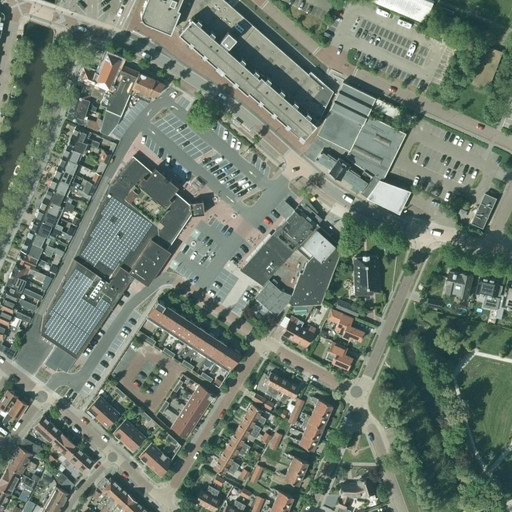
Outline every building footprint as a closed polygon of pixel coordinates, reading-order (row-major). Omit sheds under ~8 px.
[(147,0),(143,12),(143,16),(146,19),(170,29),(173,23),(179,30),(177,31),(206,56),(207,55),(302,138),(319,119),(325,106),(332,91),(322,87),(323,87),(224,0),(147,0)] [(433,2),(428,0),(370,0),(370,1),(424,23),(433,2)] [(501,53),(484,46),(479,61),(481,62),(473,83),(487,89),(501,53)] [(94,71),(93,73),(83,68),(78,79),(84,82),(84,83),(80,92),(90,95),(90,96),(101,100),(99,103),(100,105),(105,106),(101,127),(108,130),(119,121),(125,102),(131,88),(138,73),(118,64),(120,59),(107,54),(99,73),(94,71)] [(138,73),(131,88),(151,96),(154,98),(164,84),(154,80),(155,79),(138,72),(138,73)] [(375,98),(342,82),(316,136),(313,141),(311,144),(304,154),(314,161),(315,159),(329,169),(328,171),(339,179),(341,176),(362,190),(360,193),(369,198),(370,196),(381,181),(383,177),(384,177),(384,176),(388,167),(404,134),(405,134),(405,133),(367,114),(375,98)] [(90,96),(90,95),(74,91),(71,102),(76,104),(86,108),(94,111),(96,107),(92,106),(92,104),(88,103),(90,96)] [(76,104),(71,102),(68,111),(72,112),(69,119),(91,128),(93,124),(92,120),(83,117),(86,108),(76,104)] [(193,116),(197,110),(191,106),(187,112),(193,116)] [(76,126),(71,136),(89,144),(88,144),(97,148),(99,143),(88,139),(91,132),(76,126)] [(84,154),(88,144),(89,144),(71,136),(67,146),(84,154)] [(112,142),(108,152),(112,154),(114,148),(116,144),(112,142)] [(62,157),(80,165),(82,160),(79,159),(80,156),(82,156),(83,154),(84,154),(67,146),(62,157)] [(112,154),(108,152),(103,150),(98,160),(100,161),(106,164),(112,154)] [(151,172),(132,157),(131,158),(108,185),(64,277),(36,330),(62,348),(76,358),(136,274),(145,280),(185,220),(190,213),(192,213),(193,214),(194,214),(195,214),(196,215),(197,215),(198,214),(199,214),(200,213),(202,211),(202,209),(202,206),(201,205),(199,203),(198,203),(196,202),(194,203),(192,203),(192,204),(191,205),(189,206),(178,196),(173,192),(175,190),(175,189),(175,188),(175,187),(175,186),(174,186),(173,185),(172,185),(171,185),(170,186),(168,188),(155,176),(157,175),(157,174),(157,173),(157,172),(157,171),(156,170),(155,170),(154,170),(153,170),(152,171),(151,172)] [(57,167),(76,175),(80,165),(62,157),(57,167)] [(106,164),(100,161),(96,171),(102,174),(106,164)] [(73,182),(76,175),(57,167),(53,177),(92,195),(96,185),(90,183),(83,179),(82,182),(85,183),(84,187),(73,182)] [(102,174),(96,171),(90,183),(96,185),(102,174)] [(48,188),(67,196),(69,190),(76,193),(89,200),(91,196),(92,195),(53,177),(48,188)] [(381,181),(370,196),(381,201),(401,211),(407,199),(412,188),(384,177),(383,177),(381,181)] [(69,209),(69,210),(72,211),(74,206),(66,202),(68,197),(67,196),(48,188),(44,198),(69,209)] [(484,197),(482,203),(493,208),(495,202),(484,197)] [(39,208),(59,217),(62,211),(64,212),(65,212),(67,213),(69,210),(69,209),(44,198),(39,208)] [(478,208),(473,220),(484,225),(489,214),(490,214),(493,208),(482,203),(480,202),(478,208)] [(240,270),(262,285),(267,279),(271,275),(283,263),(296,248),(317,224),(322,219),(304,203),(302,206),(300,205),(267,240),(262,245),(259,248),(257,251),(240,270)] [(39,208),(35,219),(61,230),(63,227),(56,224),(59,217),(39,208)] [(80,219),(74,217),(71,223),(77,226),(80,219)] [(51,238),(50,239),(54,240),(57,234),(70,240),(72,236),(66,233),(61,231),(61,230),(35,219),(30,229),(51,238)] [(267,279),(262,285),(263,287),(254,297),(275,316),(288,302),(292,306),(321,304),(342,247),(337,243),(339,240),(333,233),(330,236),(317,224),(296,248),(309,260),(306,263),(302,274),(299,273),(291,295),(280,290),(275,286),(278,282),(271,275),(267,279)] [(66,233),(72,236),(75,229),(69,226),(66,233)] [(48,245),(50,239),(51,238),(30,229),(25,240),(53,252),(56,254),(61,256),(62,257),(64,252),(56,248),(54,248),(48,245)] [(50,257),(53,252),(25,240),(21,250),(37,257),(40,252),(50,257)] [(37,258),(37,257),(21,250),(15,262),(32,269),(35,262),(43,265),(45,261),(37,258)] [(56,267),(61,256),(56,254),(51,264),(56,267)] [(354,257),(354,258),(353,258),(355,296),(373,295),(373,292),(378,291),(376,256),(354,257)] [(15,262),(10,273),(24,279),(27,273),(36,276),(34,279),(42,282),(43,281),(48,283),(51,278),(45,275),(15,262)] [(51,264),(48,270),(55,273),(58,268),(56,267),(51,264)] [(473,296),(474,286),(471,285),(473,275),(462,272),(462,273),(450,271),(445,291),(458,293),(457,294),(468,297),(468,295),(473,296)] [(5,284),(19,290),(19,291),(39,301),(42,296),(21,287),(24,279),(10,273),(5,284)] [(499,280),(480,276),(477,293),(494,296),(491,308),(497,309),(501,291),(497,290),(499,280)] [(504,296),(501,295),(496,318),(501,319),(504,306),(506,307),(507,308),(509,309),(511,308),(511,283),(507,282),(504,296)] [(5,285),(1,295),(14,301),(13,302),(34,311),(36,306),(16,297),(19,291),(5,285)] [(0,296),(0,309),(10,314),(10,315),(13,316),(28,322),(30,318),(14,311),(17,304),(0,296)] [(144,317),(155,324),(167,306),(156,299),(144,317)] [(350,304),(338,299),(335,307),(357,317),(360,310),(349,305),(350,304)] [(443,302),(429,299),(427,306),(441,309),(443,302)] [(167,306),(155,324),(165,331),(177,313),(167,306)] [(319,309),(315,307),(311,314),(314,317),(319,309)] [(352,318),(341,313),(331,309),(327,319),(337,323),(334,330),(338,331),(337,333),(341,335),(349,339),(350,337),(360,340),(364,331),(349,325),(352,318)] [(15,332),(17,327),(10,324),(13,316),(10,315),(0,310),(0,323),(9,327),(8,329),(15,332)] [(177,313),(165,331),(176,338),(188,320),(177,313)] [(293,340),(301,327),(296,324),(299,320),(291,316),(281,334),(293,340)] [(188,320),(176,338),(186,345),(198,326),(188,320)] [(0,350),(1,352),(11,360),(17,348),(11,345),(11,344),(3,340),(8,329),(0,325),(0,350)] [(305,329),(301,327),(293,340),(306,347),(315,329),(308,325),(305,329)] [(198,326),(186,345),(197,352),(209,333),(198,326)] [(209,333),(197,352),(207,359),(219,340),(209,333)] [(219,340),(207,359),(218,365),(230,347),(219,340)] [(333,341),(331,345),(329,351),(325,357),(332,361),(331,362),(347,369),(352,358),(344,354),(347,347),(333,341)] [(230,347),(218,365),(228,372),(240,354),(230,347)] [(62,348),(52,362),(66,372),(76,358),(62,348)] [(266,392),(270,395),(280,377),(270,372),(264,383),(269,385),(266,392)] [(280,377),(270,395),(275,398),(279,391),(283,393),(289,382),(280,377)] [(289,382),(283,393),(281,397),(279,400),(285,403),(289,396),(293,398),(299,387),(289,382)] [(199,384),(191,395),(207,405),(214,394),(199,384)] [(11,407),(18,397),(7,390),(0,400),(0,423),(0,410),(2,408),(5,410),(8,406),(11,407)] [(264,407),(267,401),(255,394),(252,399),(264,407)] [(207,405),(191,395),(184,406),(200,416),(207,405)] [(97,418),(109,404),(99,396),(87,409),(97,418)] [(313,409),(327,415),(332,405),(312,397),(310,400),(316,403),(313,409)] [(18,419),(27,405),(17,398),(2,421),(5,424),(11,415),(18,419)] [(297,398),(294,406),(300,409),(304,401),(297,398)] [(267,401),(264,407),(270,410),(273,404),(267,401)] [(119,413),(109,404),(97,418),(106,427),(119,413)] [(251,404),(246,413),(256,420),(256,419),(263,423),(266,419),(259,415),(262,410),(251,404)] [(200,416),(184,406),(177,416),(193,426),(200,416)] [(292,410),(291,414),(297,416),(300,409),(294,406),(292,410)] [(288,420),(291,414),(292,410),(288,408),(287,411),(283,409),(279,415),(283,418),(288,420)] [(322,428),(327,415),(313,409),(310,416),(306,414),(304,420),(322,428)] [(253,424),(256,420),(246,413),(240,423),(258,433),(260,428),(253,424)] [(291,414),(288,420),(287,421),(293,424),(297,416),(291,414)] [(60,431),(42,415),(32,427),(49,442),(60,431)] [(193,426),(177,416),(170,427),(186,437),(193,426)] [(122,442),(135,428),(125,419),(113,433),(122,442)] [(306,427),(303,433),(318,439),(322,428),(304,420),(301,425),(306,427)] [(255,437),(258,433),(240,423),(235,432),(245,438),(248,433),(255,437)] [(145,437),(135,428),(122,442),(132,450),(145,437)] [(60,431),(49,442),(66,458),(76,447),(60,431)] [(243,442),(245,438),(235,432),(229,441),(247,451),(250,446),(243,442)] [(275,432),(272,440),(278,442),(282,435),(275,432)] [(318,439),(303,433),(300,440),(294,438),(293,442),(313,450),(318,439)] [(38,453),(43,448),(24,438),(20,444),(38,453)] [(278,442),(272,440),(269,447),(275,450),(278,442)] [(244,456),(247,451),(229,441),(224,450),(234,456),(237,452),(244,456)] [(139,456),(150,466),(162,453),(151,443),(139,456)] [(18,446),(7,466),(21,474),(25,467),(27,468),(26,468),(32,472),(36,465),(30,462),(28,461),(32,454),(18,446)] [(94,462),(76,447),(66,458),(61,463),(65,467),(70,462),(83,474),(94,462)] [(416,460),(421,458),(418,449),(413,451),(416,460)] [(232,461),(234,456),(224,450),(218,459),(236,470),(239,465),(232,461)] [(162,453),(150,466),(160,476),(171,460),(162,453)] [(288,467),(303,474),(308,462),(288,454),(286,457),(292,460),(288,467)] [(54,460),(49,455),(46,459),(51,464),(54,460)] [(233,474),(236,470),(218,459),(213,469),(223,475),(226,470),(233,474)] [(256,465),(253,472),(259,475),(263,467),(256,465)] [(7,466),(2,476),(0,479),(0,487),(10,493),(19,478),(21,479),(20,481),(31,487),(34,481),(30,479),(21,474),(7,466)] [(298,485),(303,474),(288,467),(285,475),(280,473),(278,476),(298,485)] [(67,477),(56,468),(52,472),(58,482),(69,489),(74,484),(66,477),(67,477)] [(259,475),(253,472),(249,480),(256,483),(259,475)] [(52,478),(44,473),(39,481),(47,486),(52,478)] [(106,495),(117,484),(110,478),(108,480),(105,477),(96,486),(106,495)] [(368,477),(358,481),(358,483),(354,485),(342,484),(341,496),(342,496),(342,501),(338,499),(335,506),(339,507),(336,511),(350,511),(351,511),(347,510),(349,504),(346,502),(349,497),(354,497),(362,495),(363,496),(374,492),(368,477)] [(224,480),(220,478),(216,483),(220,486),(226,490),(228,485),(223,482),(224,480)] [(101,511),(104,511),(124,491),(117,484),(106,495),(111,499),(104,506),(105,506),(100,511),(101,511)] [(26,499),(31,489),(26,486),(20,495),(26,499)] [(43,508),(49,511),(58,511),(68,493),(55,486),(48,499),(46,498),(44,499),(42,503),(43,505),(44,506),(43,508)] [(204,506),(214,488),(209,486),(205,493),(200,490),(194,501),(204,506)] [(0,487),(0,511),(10,493),(0,487)] [(218,491),(214,488),(204,506),(214,511),(219,501),(215,498),(218,491)] [(277,494),(274,502),(288,508),(293,497),(273,488),(271,492),(277,494)] [(97,500),(100,493),(95,491),(92,497),(97,500)] [(121,509),(132,498),(124,491),(104,511),(110,511),(111,511),(117,505),(121,509)] [(254,504),(260,507),(264,499),(257,496),(254,504)] [(132,511),(139,505),(132,498),(121,509),(124,511),(132,511)] [(234,511),(240,502),(235,500),(231,507),(226,505),(222,511),(234,511)] [(30,511),(35,504),(29,501),(24,509),(29,511),(30,511)] [(241,511),(245,505),(240,502),(234,511),(241,511)] [(267,506),(265,511),(286,511),(288,508),(274,502),(271,508),(267,506)]
